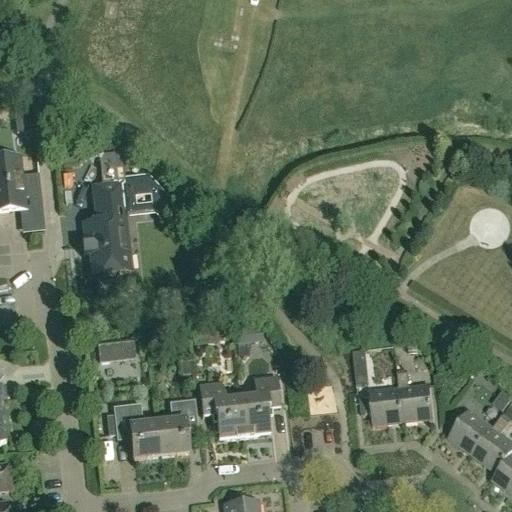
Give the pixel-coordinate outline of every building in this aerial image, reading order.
[(38,177),(20,179),(19,163),(2,165),(2,161),(0,161),(0,218),(8,217),(7,213),(24,211),(23,201),(40,200),(38,177)] [(91,280),(101,278),(101,280),(102,281),(103,283),(105,284),(107,286),(109,286),(111,286),(113,286),(115,284),(117,282),(118,280),(118,278),(118,277),(129,275),(128,259),(129,259),(127,240),(124,240),(121,213),(128,213),(125,187),(91,190),(95,225),(82,227),(84,249),(87,249),(91,280)] [(397,375),(398,392),(402,427),(433,424),(429,389),(408,391),(407,374),(397,375)] [(254,402),(239,404),(243,440),(269,437),(267,420),(269,420),(268,413),(279,412),(276,380),(252,383),(254,402)] [(243,440),(239,404),(224,405),(222,386),(198,389),(202,421),(213,419),(214,427),(215,427),(217,442),(243,440)] [(402,427),(398,392),(369,396),(369,402),(360,403),(362,419),(371,418),(372,430),(402,427)] [(170,425),(156,427),(160,460),(188,457),(185,437),(197,436),(194,404),(168,407),(170,425)] [(160,460),(156,427),(142,428),(139,408),(112,411),(115,439),(129,438),(132,463),(160,460)] [(472,460),(493,432),(468,414),(464,419),(457,414),(447,427),(455,433),(448,442),(472,460)] [(503,418),(493,432),(472,460),(496,478),(511,455),(511,446),(501,438),(511,424),(503,418)] [(511,455),(496,478),(491,484),(511,499),(511,455)] [(0,511),(6,511),(6,507),(0,507),(0,493),(10,493),(7,469),(0,469),(0,511)] [(223,508),(223,511),(258,511),(258,504),(246,505),(245,496),(228,497),(229,507),(223,508)]
